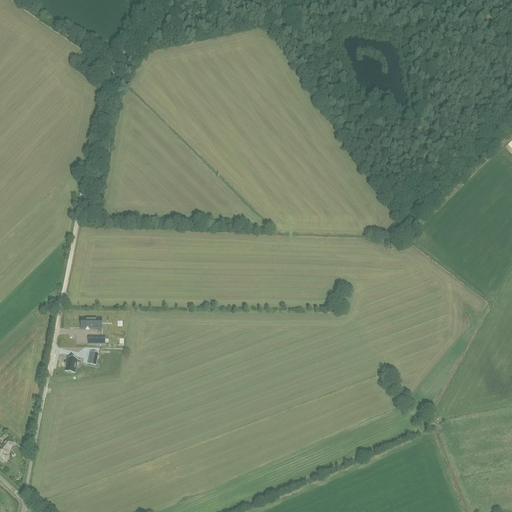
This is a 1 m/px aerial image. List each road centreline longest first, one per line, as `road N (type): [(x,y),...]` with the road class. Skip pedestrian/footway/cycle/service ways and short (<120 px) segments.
road 1 (track): [(47,377),(102,92),(162,0)]
road 2 (unclassified): [(24,500),(47,377)]
